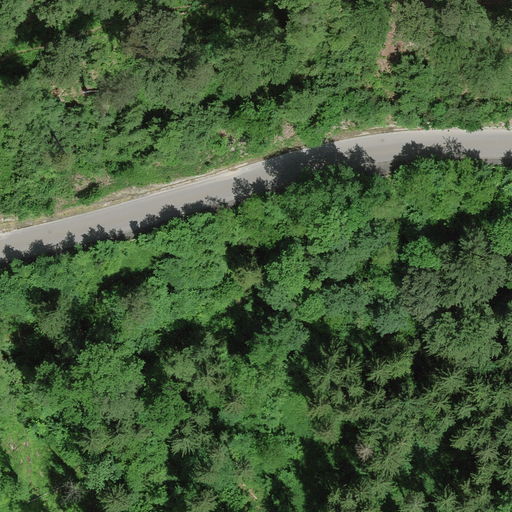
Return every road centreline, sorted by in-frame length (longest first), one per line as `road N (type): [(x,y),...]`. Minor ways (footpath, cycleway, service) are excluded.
road 1 (unclassified): [(0,249),(383,147),(511,145)]
road 2 (track): [(153,0),(0,40)]
